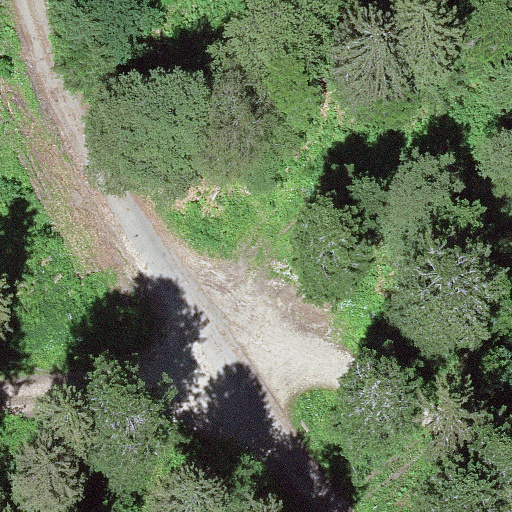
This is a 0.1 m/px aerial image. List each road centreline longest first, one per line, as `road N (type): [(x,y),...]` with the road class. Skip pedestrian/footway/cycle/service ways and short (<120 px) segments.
road 1 (track): [(35,0),(217,374)]
road 2 (track): [(0,402),(217,374)]
road 3 (unclassified): [(217,374),(333,511)]
